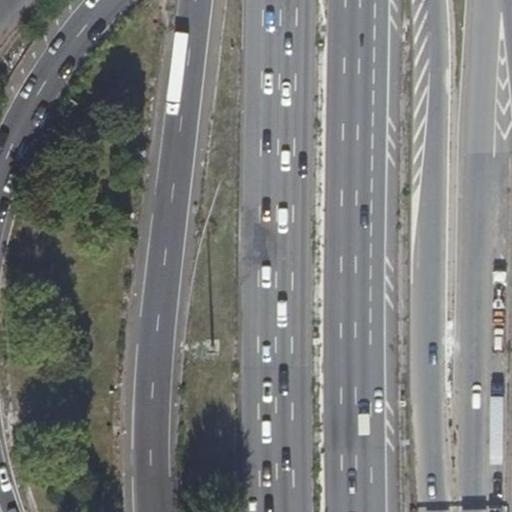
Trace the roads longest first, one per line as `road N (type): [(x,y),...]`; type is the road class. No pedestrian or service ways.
road 1 (motorway): [(196,0),(162,230),(154,511)]
road 2 (trunk): [(435,511),(426,364),(436,0)]
road 3 (trunk): [(275,0),(280,511)]
road 4 (trunk): [(359,511),(360,0)]
road 5 (secondary): [(474,511),(475,135),(504,9)]
road 6 (motorway): [(109,0),(53,66),(0,180)]
